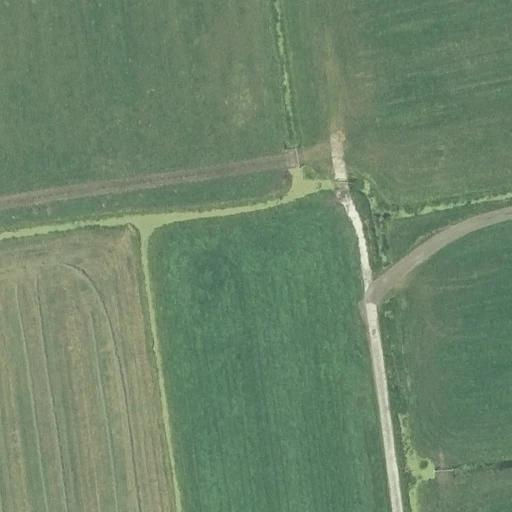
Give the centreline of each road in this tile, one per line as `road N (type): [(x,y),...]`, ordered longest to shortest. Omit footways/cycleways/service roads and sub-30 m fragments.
road 1 (track): [(0,203),(339,148),(370,293),(461,227),(511,214)]
road 2 (track): [(370,293),(396,511)]
